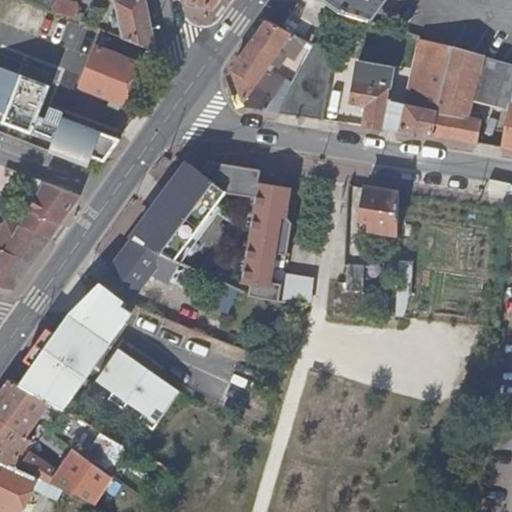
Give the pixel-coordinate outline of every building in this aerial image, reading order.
[(24,0),(48,9),(51,0),(24,0)] [(67,0),(55,0),(52,11),(62,15),(79,21),(82,14),(77,12),(78,9),(77,4),(67,0)] [(123,38),(158,51),(147,0),(119,0),(116,1),(122,37),(123,38)] [(220,0),(186,0),(187,4),(214,10),(220,0)] [(337,12),(369,22),(384,0),(323,0),(323,1),(337,12)] [(79,38),(85,24),(79,21),(62,15),(56,29),(79,38)] [(313,45),(266,21),(231,71),(245,108),(278,113),(284,101),(272,93),(280,84),(286,76),(272,67),(275,63),(273,61),(282,49),(297,59),(303,63),(305,61),(313,45)] [(404,105),(436,112),(451,47),(448,47),(420,41),(404,105)] [(78,91),(120,107),(137,63),(96,46),(78,91)] [(451,47),(436,112),(431,133),(432,135),(478,143),(481,118),(464,115),(468,99),(480,56),(451,47)] [(511,64),(480,56),(468,99),(508,110),(509,105),(511,105),(511,64)] [(296,77),(303,63),(297,59),(289,72),(296,77)] [(284,101),(278,113),(285,114),(299,116),(310,88),(321,61),(305,61),(303,63),(296,77),(284,101)] [(364,126),(382,128),(386,100),(391,72),(357,66),(350,103),(366,106),(364,126)] [(49,88),(0,68),(0,123),(30,136),(49,88)] [(299,116),(323,119),(327,89),(310,88),(299,116)] [(431,133),(436,112),(404,105),(386,100),(382,128),(432,136),(432,135),(431,133)] [(508,110),(501,147),(511,149),(511,105),(509,105),(508,110)] [(125,135),(54,108),(45,130),(59,135),(52,154),(90,168),(94,158),(105,163),(125,135)] [(199,175),(187,162),(168,189),(170,190),(169,191),(208,216),(226,194),(250,198),(254,172),(209,164),(199,175)] [(0,287),(13,291),(80,197),(43,183),(18,226),(10,221),(2,224),(0,227),(0,287)] [(259,188),(253,238),(259,241),(287,245),(291,218),(283,216),(287,191),(257,186),(257,188),(259,188)] [(396,236),(398,192),(364,187),(360,221),(370,223),(370,232),(396,236)] [(168,189),(131,241),(174,261),(208,216),(169,191),(170,190),(168,189)] [(261,298),(280,300),(287,245),(259,241),(253,238),(248,285),(256,287),(253,297),(254,297),(261,298)] [(131,241),(102,280),(131,300),(146,280),(167,290),(179,264),(174,261),(131,241)] [(414,261),(401,259),(396,315),(405,316),(412,293),(414,261)] [(346,265),(345,283),(344,290),(361,291),(362,266),(346,265)] [(312,302),(313,275),(285,274),(284,301),(312,302)] [(233,313),(240,288),(216,281),(210,307),(233,313)] [(338,282),(332,309),(343,310),(360,312),(361,291),(344,290),(345,283),(338,282)] [(32,370),(21,387),(49,403),(66,413),(79,394),(69,387),(103,336),(113,342),(130,315),(123,310),(127,304),(99,284),(69,325),(66,323),(55,338),(47,332),(24,365),(32,370)] [(79,394),(113,342),(103,336),(69,387),(79,394)] [(114,356),(94,388),(111,399),(107,406),(122,416),(126,409),(142,419),(137,426),(152,436),(158,427),(178,397),(114,356)] [(12,382),(0,398),(0,460),(14,467),(34,441),(27,436),(49,403),(21,387),(12,382)] [(19,470),(38,479),(52,486),(47,472),(50,464),(32,452),(19,470)] [(75,452),(54,482),(98,506),(115,479),(75,452)] [(14,467),(0,460),(0,510),(3,511),(21,511),(38,479),(19,470),(14,467)]
